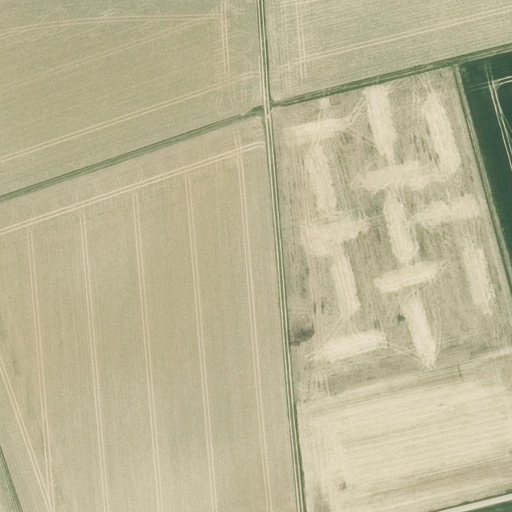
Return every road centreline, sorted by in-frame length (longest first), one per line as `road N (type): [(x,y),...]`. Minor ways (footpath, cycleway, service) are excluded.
road 1 (track): [(259,0),(303,511)]
road 2 (track): [(0,199),(266,108)]
road 3 (track): [(511,45),(266,108)]
road 4 (track): [(453,59),(511,288)]
